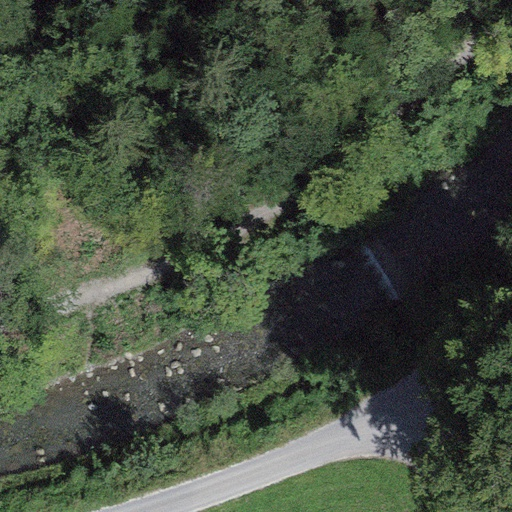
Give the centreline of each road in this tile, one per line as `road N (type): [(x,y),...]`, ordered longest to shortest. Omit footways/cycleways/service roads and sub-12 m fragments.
road 1 (unclassified): [(291,470),(324,461),(511,324)]
road 2 (unclassified): [(146,511),(291,470)]
